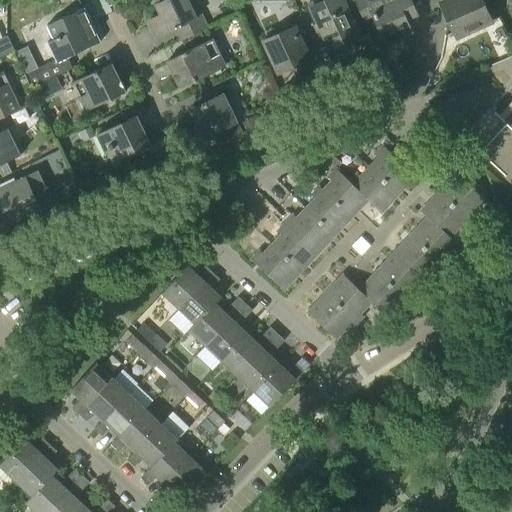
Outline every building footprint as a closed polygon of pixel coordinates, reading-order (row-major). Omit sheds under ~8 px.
[(161,15),(149,21),(157,37),(176,28),(182,40),(208,28),(202,15),(196,18),(187,0),(166,0),(156,5),(161,15)] [(343,0),(327,0),(312,7),(332,51),(361,38),(343,0)] [(375,0),(355,0),(365,19),(375,14),(388,42),(412,31),(406,19),(417,13),(410,0),(375,0)] [(483,0),(449,0),(442,4),(457,36),(493,20),(483,0)] [(57,60),(26,74),(33,88),(73,68),(68,58),(102,42),(85,8),(48,26),(55,40),(49,43),(57,60)] [(294,27),(266,40),(281,74),(310,61),(294,27)] [(204,37),(201,31),(188,37),(191,43),(204,37)] [(0,59),(16,52),(9,36),(0,40),(0,59)] [(188,51),(169,60),(180,85),(194,78),(196,81),(225,67),(219,54),(211,58),(205,45),(189,53),(188,51)] [(112,64),(74,82),(88,111),(126,93),(112,64)] [(0,86),(0,118),(20,109),(8,85),(1,88),(0,86)] [(202,105),(193,109),(206,136),(213,133),(219,145),(242,134),(223,94),(202,104),(202,105)] [(511,123),(510,125),(507,122),(490,107),(464,136),(480,151),(511,181),(511,123)] [(137,116),(99,134),(113,163),(150,145),(137,116)] [(246,131),(256,126),(252,118),(242,123),(246,131)] [(80,131),(84,140),(97,134),(93,124),(80,131)] [(11,128),(0,132),(0,165),(23,154),(11,128)] [(389,149),(394,144),(387,137),(382,142),(389,149)] [(371,167),(397,192),(403,185),(405,187),(416,176),(384,145),(376,154),(379,157),(371,167)] [(397,192),(371,167),(361,177),(357,174),(350,181),(369,199),(382,212),(393,200),(391,198),(397,192)] [(369,199),(350,181),(337,169),(329,177),(333,181),(324,190),(352,217),(353,217),(350,215),(356,208),(358,211),(369,199)] [(440,192),(471,222),(477,215),(474,213),(486,200),(457,173),(440,192)] [(308,176),(303,181),(309,187),(314,181),(308,176)] [(26,179),(0,191),(0,210),(6,224),(40,208),(26,179)] [(352,217),(324,190),(320,187),(312,195),(316,199),(307,208),(333,233),(340,227),(342,229),(352,217)] [(429,217),(458,244),(458,243),(451,237),(462,225),(465,228),(471,222),(440,192),(422,210),(429,217)] [(333,233),(307,208),(298,218),(294,215),(286,223),(319,253),(329,242),(327,240),(333,233)] [(412,234),(443,264),(450,257),(447,255),(458,244),(429,217),(412,234)] [(319,253),(286,223),(278,231),(282,235),(273,244),(300,269),(306,262),(308,264),(319,253)] [(481,231),(474,225),(469,231),(475,237),(481,231)] [(395,253),(424,280),(435,268),(437,270),(443,264),(412,234),(395,253)] [(300,269),(273,244),(264,254),(260,250),(253,259),(285,289),(296,277),(293,275),(300,269)] [(377,272),(409,301),(415,295),(412,292),(424,280),(395,253),(377,272)] [(181,308),(214,272),(207,266),(199,274),(189,266),(164,292),(181,308)] [(216,303),(217,303),(223,297),(213,288),(221,279),(214,272),(181,308),(197,323),(216,303)] [(360,290),(390,317),(400,305),(403,307),(409,301),(377,272),(360,290)] [(327,293),(358,323),(364,316),(361,313),(372,302),(389,317),(390,317),(360,290),(344,275),(327,293)] [(358,323),(327,293),(309,312),(338,339),(349,326),(352,329),(358,323)] [(207,345),(247,303),(240,296),(225,312),(216,303),(217,303),(216,303),(197,323),(190,330),(207,345)] [(223,360),(249,333),(240,325),(255,310),(247,303),(207,345),(223,360)] [(377,321),(370,329),(378,337),(385,329),(377,321)] [(138,330),(150,341),(156,334),(145,323),(138,330)] [(239,376),(279,333),(272,326),(257,342),(249,333),(223,360),(239,376)] [(255,391),(280,364),(272,356),(286,340),(279,333),(239,376),(255,391)] [(124,342),(137,354),(145,346),(132,334),(124,342)] [(156,334),(150,341),(161,352),(168,345),(156,334)] [(145,346),(137,354),(153,369),(161,360),(145,346)] [(280,364),(255,391),(272,406),(311,364),(304,357),(289,372),(280,364)] [(161,360),(153,369),(160,375),(169,384),(177,375),(161,360)] [(80,414),(114,379),(97,363),(72,390),(82,399),(73,408),(80,414)] [(161,391),(169,384),(160,375),(152,383),(161,391)] [(177,375),(169,384),(185,399),(193,390),(177,375)] [(114,379),(80,414),(87,421),(96,412),(105,420),(130,393),(114,379)] [(193,390),(185,399),(196,410),(204,401),(193,390)] [(105,420),(96,429),(103,436),(112,427),(120,435),(121,435),(145,408),(130,393),(105,420)] [(121,435),(120,435),(112,444),(119,451),(128,442),(137,450),(137,451),(162,423),(145,408),(121,435)] [(216,428),(217,427),(224,421),(214,410),(206,418),(216,428)] [(242,413),(235,420),(243,427),(250,421),(242,413)] [(224,421),(217,427),(224,435),(230,429),(224,423),(225,422),(224,421)] [(137,451),(137,450),(128,459),(136,466),(144,457),(153,466),(175,442),(176,442),(178,439),(162,423),(137,451)] [(229,451),(240,439),(233,433),(222,444),(229,451)] [(17,480),(51,444),(44,438),(36,447),(26,438),(1,464),(17,480)] [(153,466),(142,478),(149,485),(158,476),(166,484),(167,484),(192,457),(176,442),(175,442),(153,466)] [(17,480),(33,495),(34,495),(53,474),(53,475),(59,469),(50,460),(58,451),(51,444),(17,480)] [(167,484),(166,484),(158,493),(166,500),(174,491),(183,500),(208,473),(192,457),(167,484)] [(34,495),(33,495),(28,501),(38,511),(48,511),(84,475),(77,468),(62,483),(53,475),(53,474),(34,495)] [(84,475),(48,511),(78,511),(85,505),(76,497),(91,482),(84,475)] [(92,511),(85,505),(78,511),(110,511),(116,506),(109,499),(96,511),(92,511)]
